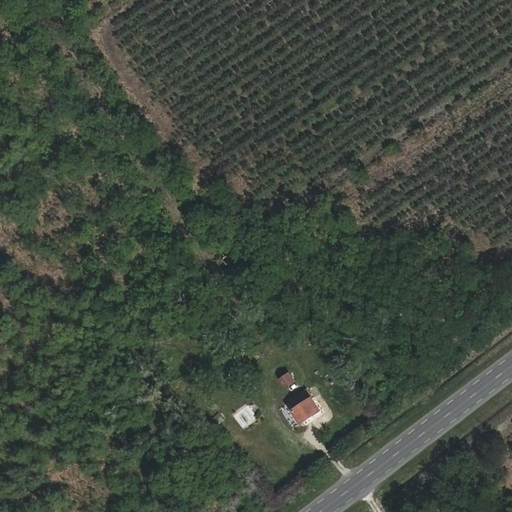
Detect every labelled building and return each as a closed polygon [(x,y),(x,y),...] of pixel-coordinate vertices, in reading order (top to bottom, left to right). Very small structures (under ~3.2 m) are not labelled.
[(291,371),(281,378),(288,388),(298,382),(291,371)] [(171,386),(188,379),(185,375),(171,385),(171,386)] [(188,409),(202,400),(188,379),(171,386),(188,409)] [(325,410),(312,391),(291,405),(303,424),(325,410)] [(235,414),(244,426),(255,418),(247,406),(235,414)]
